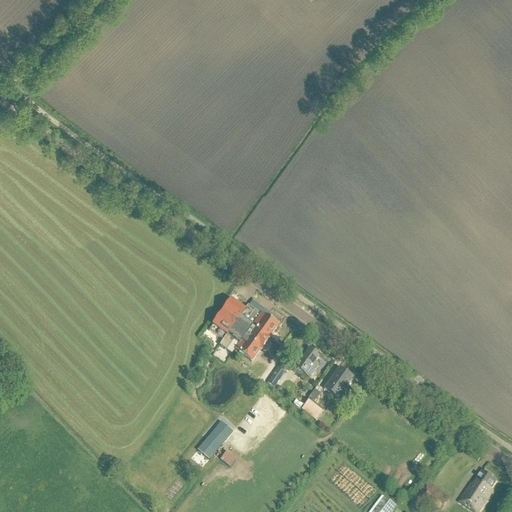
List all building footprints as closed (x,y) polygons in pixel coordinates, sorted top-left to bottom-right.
[(244,312),(231,303),(213,328),(226,338),(222,343),(239,355),(252,364),(260,352),(261,353),(270,341),(269,340),(277,328),(276,327),(280,322),(252,303),(249,308),(248,308),(244,312)] [(309,380),(319,367),(315,365),(320,358),(309,351),(294,373),(301,378),(303,375),(309,380)] [(278,367),(267,384),(274,389),(286,372),(278,367)] [(343,405),(352,392),(347,389),(353,381),(339,371),(324,391),(343,405)] [(301,411),(316,422),(323,412),(309,401),(301,411)] [(197,453),(209,462),(232,434),(221,424),(197,453)] [(491,492),(497,483),(483,474),(474,488),(472,486),(460,504),(470,511),(481,511),(494,493),(491,492)] [(431,511),(438,511),(445,503),(448,500),(428,486),(426,489),(417,501),(431,511)] [(387,511),(393,511),(396,509),(383,500),(379,506),(387,511)] [(501,501),(496,508),(501,511),(506,504),(501,501)]
